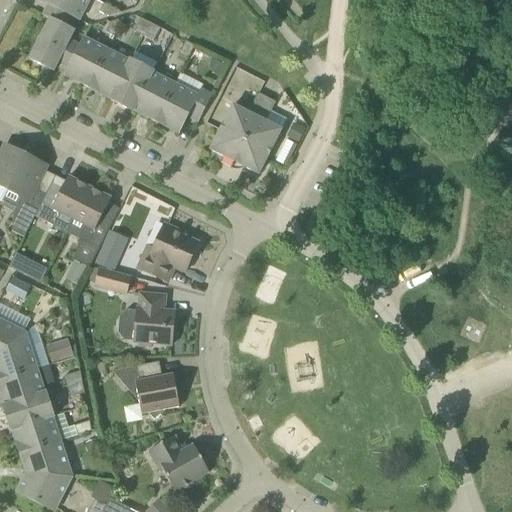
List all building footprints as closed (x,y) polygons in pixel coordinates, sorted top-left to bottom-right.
[(43,16),(50,20),(65,28),(70,17),(79,21),(89,0),(42,0),(42,2),(48,5),(43,16)] [(121,14),(121,13),(103,4),(99,13),(108,18),(121,14)] [(123,19),(110,23),(105,33),(114,37),(123,20),(123,19)] [(134,32),(143,37),(150,24),(140,19),(134,32)] [(74,32),(65,28),(50,20),(29,60),(53,72),(58,63),(69,69),(80,47),(69,41),(74,32)] [(153,42),(160,29),(150,24),(143,37),(153,42)] [(80,47),(69,69),(65,77),(87,88),(107,50),(84,39),(80,47)] [(194,47),(185,42),(178,55),(187,60),(194,47)] [(129,62),(107,50),(87,88),(110,100),(129,62)] [(133,113),(133,112),(153,74),(153,73),(130,61),(129,62),(110,100),(109,101),(133,113)] [(175,85),(153,74),(133,112),(156,123),(175,85)] [(197,97),(175,85),(156,123),(178,135),(187,118),(198,123),(212,96),(200,91),(197,97)] [(233,106),(210,151),(227,159),(232,157),(240,161),(242,167),(258,175),(281,131),(265,123),(275,103),(258,94),(248,114),(233,106)] [(294,124),(286,137),(298,144),(305,130),(294,124)] [(285,169),(297,147),(286,142),(275,164),(285,169)] [(0,188),(7,192),(27,154),(24,153),(23,155),(5,146),(1,153),(0,152),(0,188)] [(35,217),(46,195),(35,189),(46,167),(28,158),(29,155),(27,154),(7,192),(20,198),(14,209),(11,232),(24,238),(35,217)] [(63,188),(52,182),(46,195),(35,217),(54,227),(60,214),(73,221),(89,189),(68,178),(63,188)] [(73,221),(83,226),(73,262),(89,269),(112,223),(102,218),(111,200),(89,189),(73,221)] [(185,273),(189,263),(198,244),(182,237),(183,234),(164,226),(153,251),(147,248),(137,270),(167,283),(174,269),(185,273)] [(114,273),(129,241),(110,233),(96,264),(114,273)] [(130,279),(99,271),(95,287),(126,295),(130,279)] [(151,345),(171,346),(174,320),(170,320),(171,315),(174,315),(174,313),(163,312),(164,298),(140,296),(138,310),(136,310),(135,325),(119,324),(118,334),(124,340),(134,341),(133,343),(138,343),(138,347),(151,348),(151,345)] [(0,355),(25,334),(0,321),(0,355)] [(0,384),(37,372),(25,334),(0,355),(0,384)] [(46,344),(51,363),(73,358),(68,339),(46,344)] [(179,408),(173,375),(140,381),(137,367),(112,372),(112,373),(139,404),(141,416),(148,414),(154,421),(165,411),(179,408)] [(0,384),(0,393),(4,407),(44,394),(37,372),(0,384)] [(64,378),(67,388),(82,383),(80,372),(64,378)] [(84,394),(82,383),(67,388),(70,399),(84,394)] [(11,432),(12,432),(53,419),(54,418),(46,393),(44,394),(4,407),(3,407),(11,432)] [(12,432),(19,453),(60,440),(53,419),(12,432)] [(77,437),(91,432),(89,422),(74,427),(77,437)] [(183,452),(175,437),(148,452),(160,474),(163,472),(175,493),(180,490),(181,493),(194,486),(192,483),(208,474),(198,455),(195,457),(189,448),(183,452)] [(19,453),(26,475),(72,478),(60,440),(19,453)] [(53,511),(54,511),(72,478),(26,475),(17,493),(53,511)] [(102,511),(134,511),(109,499),(105,507),(102,511)] [(102,511),(105,507),(94,501),(88,511),(102,511)]
